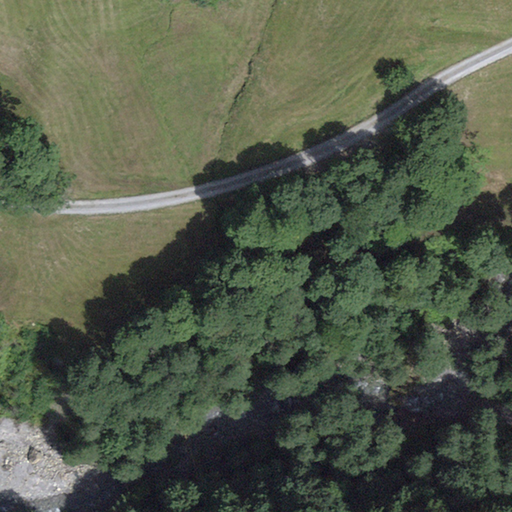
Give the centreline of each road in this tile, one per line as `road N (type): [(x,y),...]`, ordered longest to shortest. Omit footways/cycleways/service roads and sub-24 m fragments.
road 1 (track): [(0,198),(97,207),(231,183),(338,140),(511,43)]
road 2 (track): [(511,210),(460,210),(387,245),(318,251),(190,241),(97,207)]
road 3 (track): [(382,19),(438,36),(511,41)]
